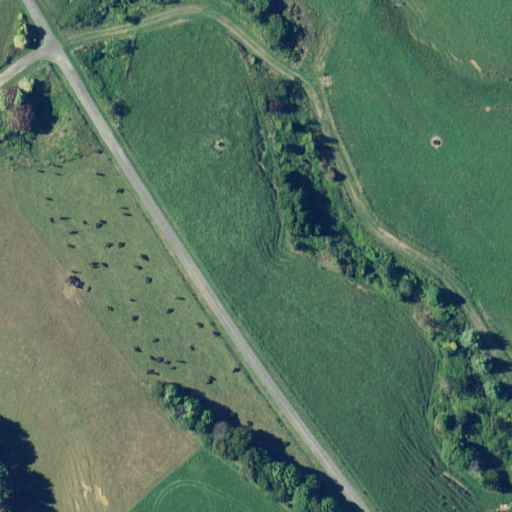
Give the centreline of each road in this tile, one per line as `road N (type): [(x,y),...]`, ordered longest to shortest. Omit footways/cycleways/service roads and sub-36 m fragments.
road 1 (track): [(228,0),(257,11),(274,49),(339,112),(356,176),(380,223),(419,243),(465,285),(511,359)]
road 2 (track): [(0,79),(70,28),(217,0)]
